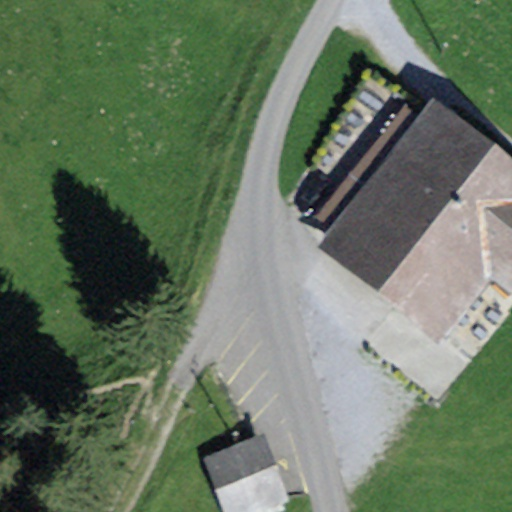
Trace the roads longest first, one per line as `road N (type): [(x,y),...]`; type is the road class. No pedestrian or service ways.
road 1 (residential): [(337,0),(287,90),(262,208),(273,298),(329,511)]
road 2 (track): [(118,511),(262,208)]
road 3 (track): [(511,156),(390,53),(353,0)]
